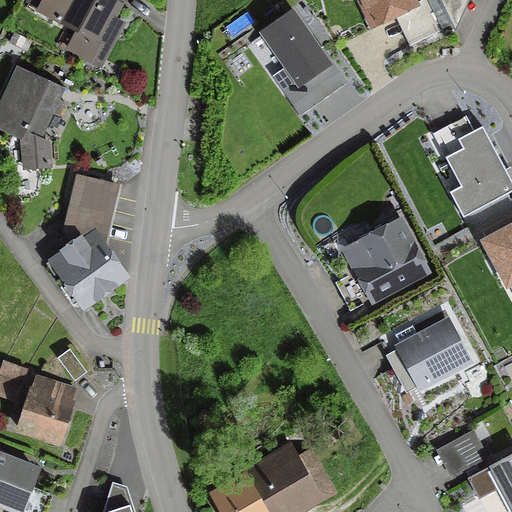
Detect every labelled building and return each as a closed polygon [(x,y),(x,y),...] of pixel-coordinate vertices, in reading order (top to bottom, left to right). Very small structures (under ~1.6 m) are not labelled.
[(109,17),(116,4),(109,0),(27,0),(27,2),(40,8),(38,12),(76,32),(67,50),(86,61),(96,43),(105,48),(114,30),(109,26),(113,19),(109,17)] [(403,11),(398,0),(359,0),(371,26),(403,11)] [(465,0),(438,0),(452,27),(465,0)] [(328,65),(290,14),(262,34),(300,86),(328,65)] [(62,89),(15,67),(0,98),(0,130),(20,140),(22,168),(47,166),(45,144),(37,141),(50,113),(56,116),(62,103),(52,98),(57,88),(61,90),(62,89)] [(511,191),(511,181),(483,127),(474,131),(467,118),(433,136),(460,187),(451,192),(463,217),(511,191)] [(63,232),(72,245),(90,232),(97,243),(111,185),(76,177),(63,232)] [(371,299),(422,272),(396,223),(359,243),(369,263),(356,270),(371,299)] [(511,228),(487,242),(511,288),(511,228)] [(90,232),(72,245),(45,264),(52,274),(58,270),(82,305),(121,277),(97,243),(90,232)] [(415,366),(424,383),(466,361),(445,322),(399,347),(408,364),(415,366)] [(67,349),(55,358),(72,381),(84,372),(67,349)] [(0,396),(12,401),(24,370),(1,362),(0,364),(0,396)] [(68,403),(73,390),(34,377),(29,391),(16,429),(57,442),(69,404),(68,403)] [(451,477),(476,464),(486,458),(472,431),(462,437),(437,450),(451,477)] [(220,511),(278,511),(327,484),(308,452),(294,459),(287,446),(272,455),(280,467),(249,485),(245,479),(212,499),(220,511)] [(511,454),(489,467),(511,509),(511,454)] [(32,469),(0,456),(0,504),(16,511),(32,469)]
